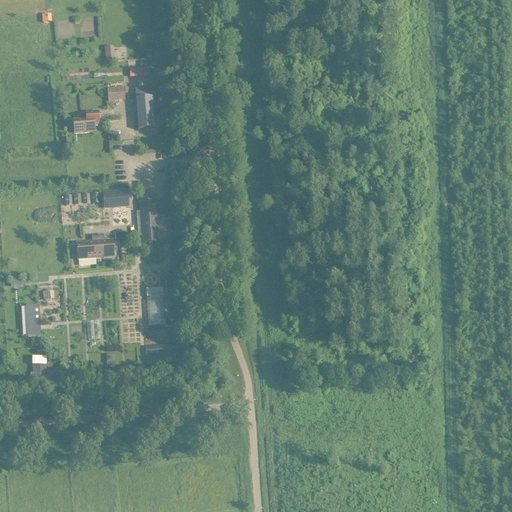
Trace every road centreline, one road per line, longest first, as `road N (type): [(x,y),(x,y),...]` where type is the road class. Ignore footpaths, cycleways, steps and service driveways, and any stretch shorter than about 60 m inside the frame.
road 1 (unclassified): [(249,407),(222,319),(199,0)]
road 2 (residential): [(249,407),(0,427)]
